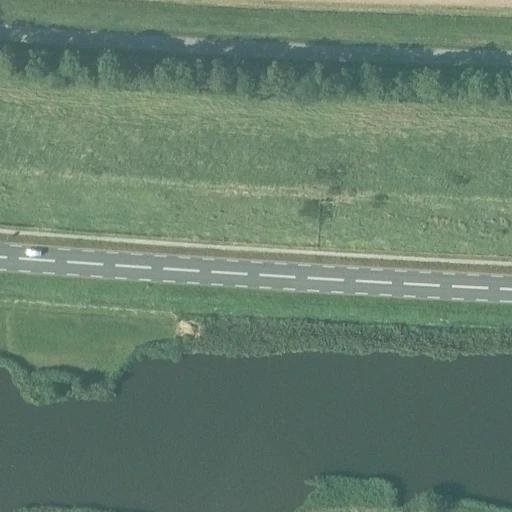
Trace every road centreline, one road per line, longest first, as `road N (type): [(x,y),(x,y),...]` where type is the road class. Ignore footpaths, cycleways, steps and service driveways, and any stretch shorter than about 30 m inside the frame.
road 1 (primary): [(511,287),(0,255)]
road 2 (unclassified): [(511,60),(0,33)]
